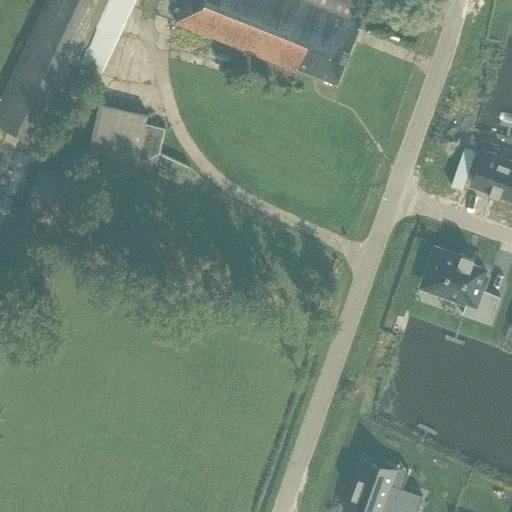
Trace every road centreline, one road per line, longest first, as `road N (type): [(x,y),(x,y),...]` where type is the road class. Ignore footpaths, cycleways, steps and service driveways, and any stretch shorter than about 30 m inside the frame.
road 1 (residential): [(280,511),(391,196)]
road 2 (residential): [(391,196),(455,0)]
road 3 (residential): [(391,196),(511,239)]
